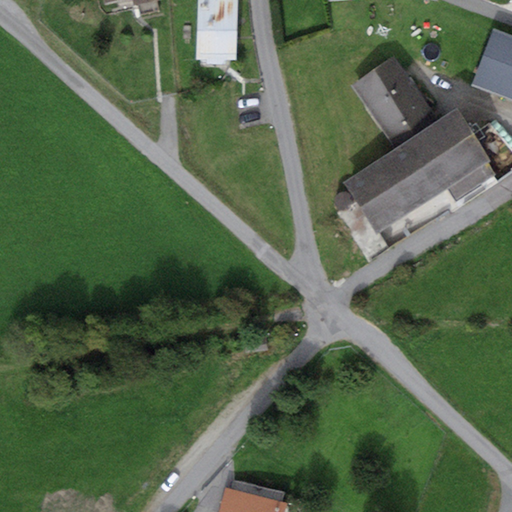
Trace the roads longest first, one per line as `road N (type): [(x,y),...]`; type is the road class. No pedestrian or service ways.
road 1 (residential): [(305,279),(0,9)]
road 2 (track): [(0,367),(325,298)]
road 3 (residential): [(262,0),(262,40),(305,279)]
road 4 (unclassified): [(154,511),(231,416),(340,312)]
road 5 (residential): [(511,470),(340,312)]
road 6 (residential): [(511,184),(325,298)]
road 7 (unknown): [(511,125),(438,94),(410,60)]
